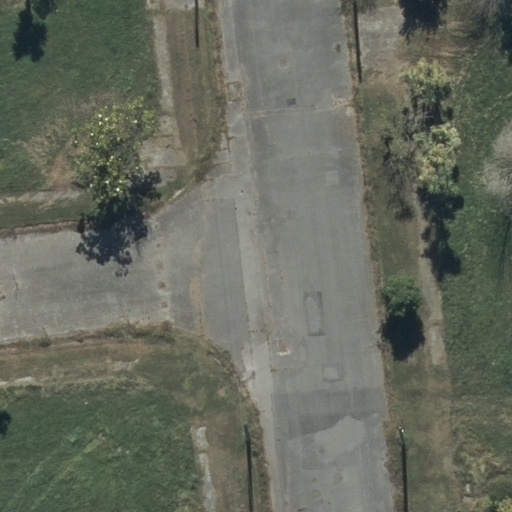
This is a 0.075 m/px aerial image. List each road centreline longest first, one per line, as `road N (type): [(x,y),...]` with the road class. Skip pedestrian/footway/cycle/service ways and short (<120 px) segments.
road 1 (track): [(301,259),(0,293)]
road 2 (track): [(301,259),(274,0)]
road 3 (track): [(330,511),(301,259)]
